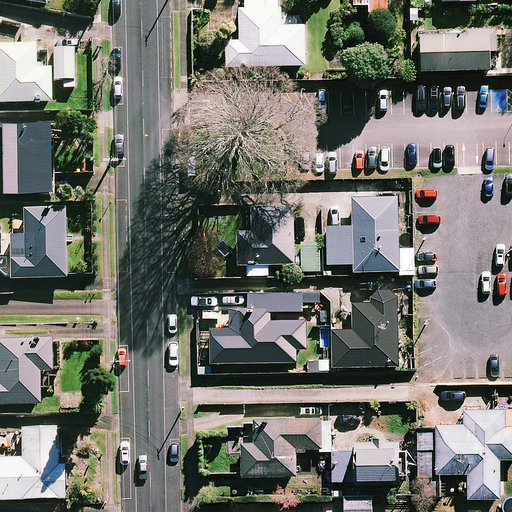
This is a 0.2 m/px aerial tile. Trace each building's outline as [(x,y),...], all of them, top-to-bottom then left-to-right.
[(244,0),(244,7),(239,7),(239,45),(226,45),(226,65),(305,64),(305,25),(280,25),(279,0),(244,0)] [(352,0),(352,6),(367,6),(367,11),(387,12),(386,0),(352,0)] [(496,29),(468,29),(468,33),(420,34),(420,70),(490,69),(490,50),(497,50),(496,29)] [(73,80),(73,76),(84,76),(84,63),(73,63),(73,50),(53,50),(54,71),(36,71),(36,46),(0,46),(0,103),(51,103),(51,80),(73,80)] [(52,195),(51,128),(0,127),(0,146),(2,147),(2,196),(52,195)] [(399,248),(398,196),(353,197),(353,226),(327,226),(327,263),(353,263),(353,271),(414,270),(413,248),(399,248)] [(294,205),(250,205),(250,231),(237,231),(237,263),(294,263),(294,205)] [(66,278),(65,209),(11,210),(12,279),(66,278)] [(318,241),(301,242),(302,271),(320,270),(318,241)] [(371,302),(352,302),(352,330),(333,330),(333,367),(398,366),(397,302),(396,302),(395,300),(395,298),(394,296),(393,294),(391,293),(389,291),(388,291),(386,290),(383,290),(381,290),(379,291),(377,291),(376,293),(374,294),(373,296),(372,298),(372,300),(371,302)] [(302,310),(302,291),(247,292),(247,302),(227,302),(227,327),(210,327),(210,362),(297,361),(296,348),(307,348),(306,319),(270,320),(270,311),(302,310)] [(330,300),(307,301),(308,324),(330,323),(330,300)] [(0,405),(40,405),(40,373),(53,372),(52,338),(0,338),(0,405)] [(464,424),(434,425),(434,430),(418,430),(418,473),(467,473),(468,498),(499,497),(499,458),(511,458),(511,426),(505,426),(505,409),(464,409),(464,424)] [(330,434),(330,418),(254,418),(254,442),(242,442),(242,476),(296,475),(295,448),(321,448),(321,434),(330,434)] [(58,428),(22,430),(22,458),(0,459),(0,501),(64,499),(63,466),(59,466),(58,428)] [(355,477),(396,477),(396,474),(409,474),(409,452),(396,452),(396,439),(353,439),(353,445),(353,477),(355,477)] [(353,477),(353,445),(332,446),(332,481),(353,481),(353,477)] [(371,511),(371,496),(344,497),(344,511),(371,511)]
